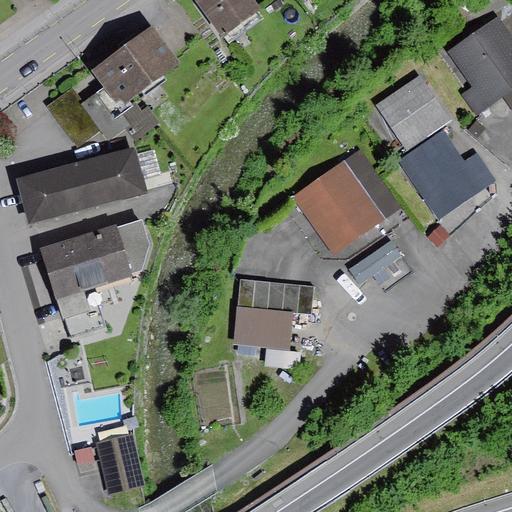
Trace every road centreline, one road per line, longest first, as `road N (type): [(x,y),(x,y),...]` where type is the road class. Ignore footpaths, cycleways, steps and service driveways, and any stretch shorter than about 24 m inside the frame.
road 1 (residential): [(161,511),(216,479),(383,327),(511,188)]
road 2 (motorway): [(511,357),(414,434),(292,511)]
road 3 (residential): [(0,224),(42,429)]
road 4 (primary): [(110,0),(0,81)]
